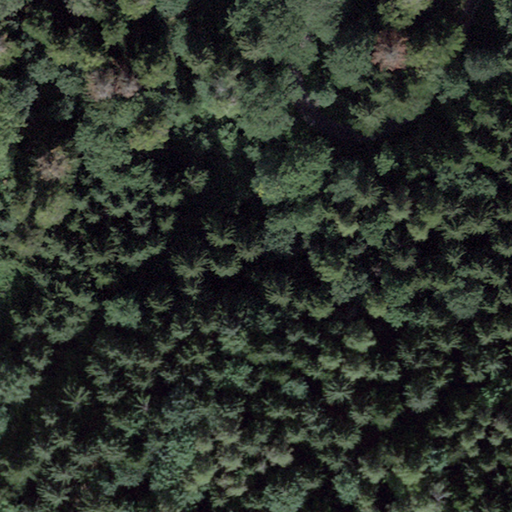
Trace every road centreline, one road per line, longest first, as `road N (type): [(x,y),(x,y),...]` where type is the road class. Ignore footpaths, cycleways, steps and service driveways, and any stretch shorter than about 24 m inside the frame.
road 1 (unclassified): [(327,0),(302,32),(296,82),(311,116),(367,131),(402,119),(430,92),(471,0)]
road 2 (unclassified): [(297,511),(415,401),(511,359)]
